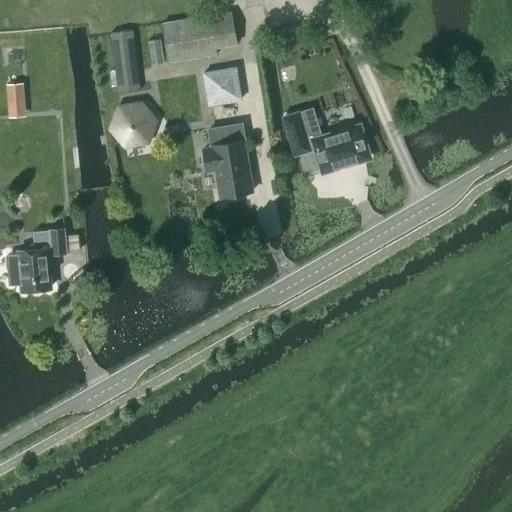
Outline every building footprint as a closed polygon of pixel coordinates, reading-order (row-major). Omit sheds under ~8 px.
[(168,62),(217,54),(215,47),(236,44),(231,13),(162,24),(168,62)] [(118,93),(140,90),(133,30),(111,33),(118,93)] [(209,105),(241,100),(236,68),(204,73),(209,105)] [(24,83),(6,84),(7,111),(25,110),(24,83)] [(123,140),(146,137),(156,115),(140,96),(117,100),(109,122),(123,140)] [(313,108),(284,117),(295,155),(316,148),(323,171),(368,157),(359,126),(321,138),(313,108)] [(244,140),(241,125),(206,131),(209,148),(203,149),(207,170),(215,169),(220,197),(252,191),(244,140)] [(19,254),(6,256),(9,285),(22,284),(23,291),(50,289),(47,254),(52,254),(66,253),(64,229),(50,230),(40,231),(42,248),(19,250),(19,254)]
